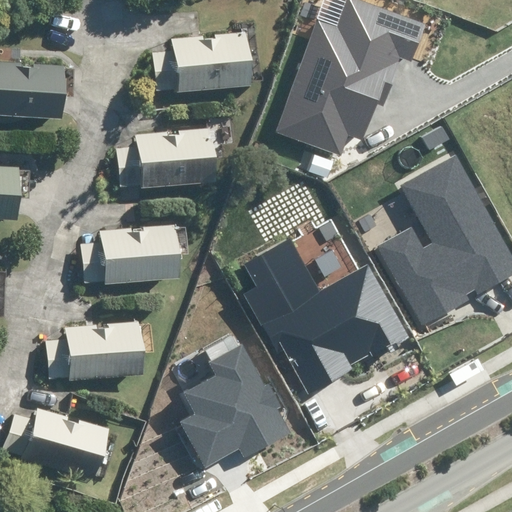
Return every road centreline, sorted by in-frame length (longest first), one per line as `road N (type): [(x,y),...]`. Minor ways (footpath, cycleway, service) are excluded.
road 1 (residential): [(290,511),(511,386)]
road 2 (residential): [(511,433),(371,511)]
